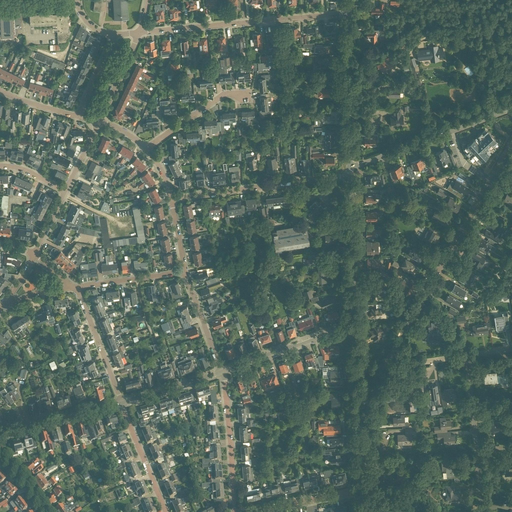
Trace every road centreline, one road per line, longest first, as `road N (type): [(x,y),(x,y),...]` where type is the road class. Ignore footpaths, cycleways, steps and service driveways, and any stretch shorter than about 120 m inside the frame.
road 1 (residential): [(385,367),(498,164)]
road 2 (residential): [(139,32),(347,13)]
road 3 (residential): [(171,198),(348,176)]
road 4 (residential): [(349,168),(511,108)]
road 5 (residential): [(349,168),(347,13)]
road 6 (residential): [(353,324),(348,176)]
road 7 (residential): [(234,511),(221,371)]
road 8 (residential): [(221,371),(353,324)]
road 9 (residential): [(0,433),(121,402)]
road 10 (residential): [(121,402),(73,287)]
